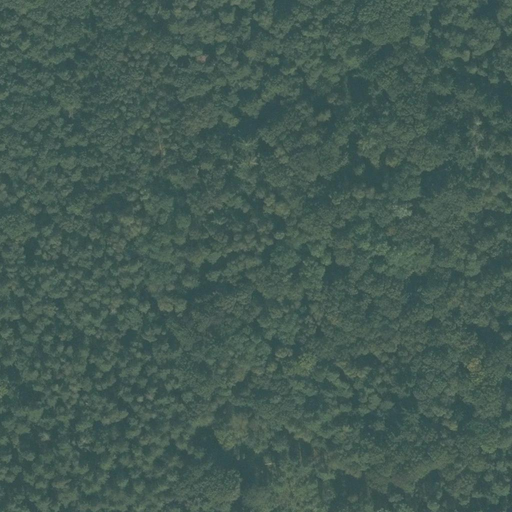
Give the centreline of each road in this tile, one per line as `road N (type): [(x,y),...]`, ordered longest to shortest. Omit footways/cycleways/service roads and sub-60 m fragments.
road 1 (track): [(397,39),(377,60),(111,197),(38,219),(0,220)]
road 2 (track): [(111,197),(207,401),(220,460)]
road 3 (track): [(397,39),(511,114)]
